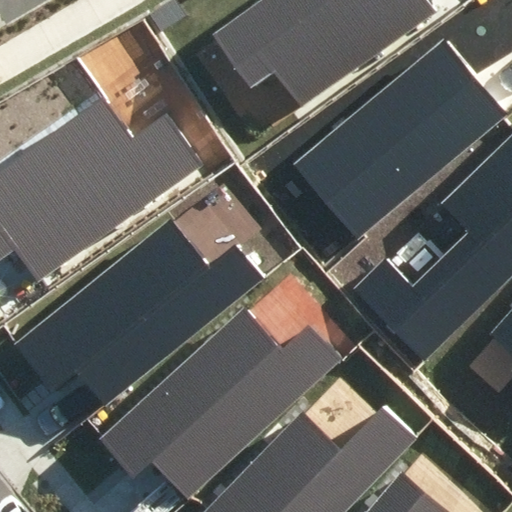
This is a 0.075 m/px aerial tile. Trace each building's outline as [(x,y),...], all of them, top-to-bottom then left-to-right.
[(262,0),(210,37),(250,90),(276,71),(299,104),(431,10),(424,0),(262,0)] [(357,239),(509,113),(447,38),(295,164),(357,239)] [(38,278),(200,164),(165,114),(132,138),(102,96),(0,168),(0,258),(16,247),(38,278)] [(425,361),(511,274),(511,131),(440,205),(465,230),(412,283),(386,257),(354,289),(425,361)] [(104,404),(263,276),(235,241),(209,262),(172,216),(13,344),(49,389),(75,368),(104,404)] [(511,309),(490,334),(511,352),(511,309)] [(188,497),(344,359),(310,321),(281,347),(248,310),(102,438),(133,473),(152,456),(188,497)] [(341,511),(419,436),(385,401),(338,447),(305,414),(204,511),(341,511)] [(448,511),(404,473),(370,511),(448,511)]
